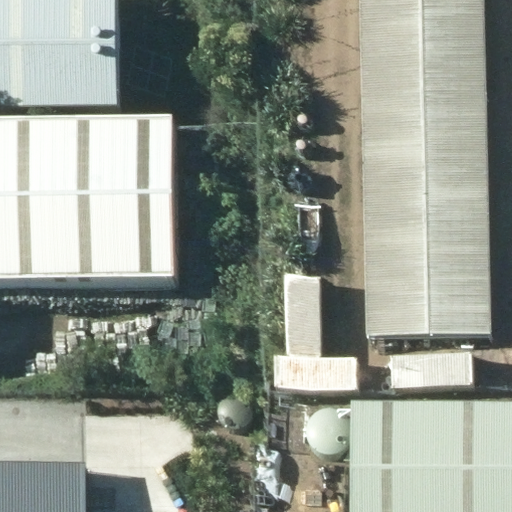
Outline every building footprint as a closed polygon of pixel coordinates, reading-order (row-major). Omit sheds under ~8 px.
[(359,0),(369,331),(493,328),(483,0),(359,0)] [(0,270),(172,270),(171,112),(0,111),(0,270)] [(320,350),(327,311),(297,306),(291,345),(320,350)] [(397,380),(439,380),(438,353),(396,355),(397,380)] [(350,511),(511,511),(511,398),(350,398),(350,511)] [(86,511),(86,464),(0,464),(0,511),(86,511)]
